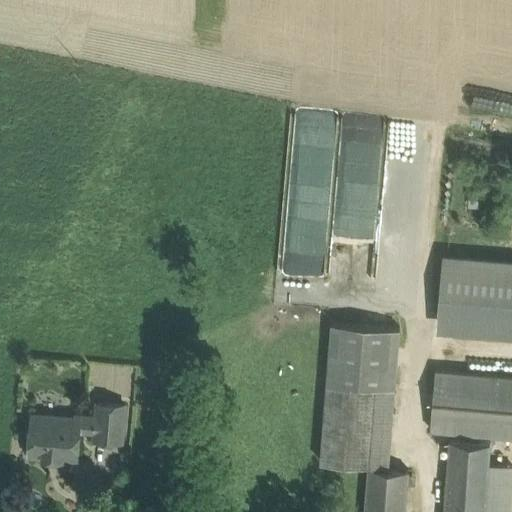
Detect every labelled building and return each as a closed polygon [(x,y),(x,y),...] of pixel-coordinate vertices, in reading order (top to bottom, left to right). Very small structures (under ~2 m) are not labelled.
[(511,119),(450,107),(446,126),(511,139),(511,119)] [(285,271),(325,272),(326,250),(286,248),(285,271)] [(511,263),(446,258),(440,330),(511,336),(511,263)] [(400,327),(332,322),(328,382),(375,386),(395,387),(400,327)] [(511,376),(436,370),(431,430),(511,436),(511,376)] [(375,386),(328,382),(321,462),(369,466),(375,386)] [(125,405),(97,402),(95,432),(94,438),(122,441),(125,405)] [(77,418),(34,414),(33,416),(28,421),(27,431),(32,437),(30,454),(76,458),(78,431),(95,432),(96,416),(77,414),(77,418)] [(490,442),(450,439),(447,489),(487,491),(489,463),(490,442)] [(509,511),(511,480),(511,464),(489,463),(487,491),(485,511),(509,511)] [(405,511),(409,470),(369,467),(365,511),(405,511)] [(485,511),(487,491),(447,489),(445,511),(485,511)]
